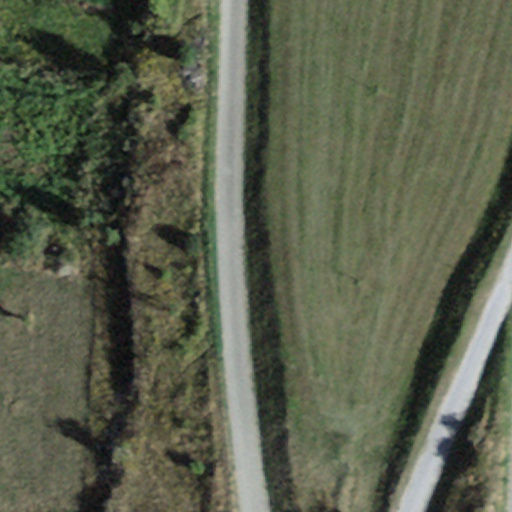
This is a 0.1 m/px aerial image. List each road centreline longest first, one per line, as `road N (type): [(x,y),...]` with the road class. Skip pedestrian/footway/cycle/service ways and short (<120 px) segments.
road 1 (unclassified): [(257,511),(233,296),(239,0)]
road 2 (unclassified): [(511,288),(419,511)]
